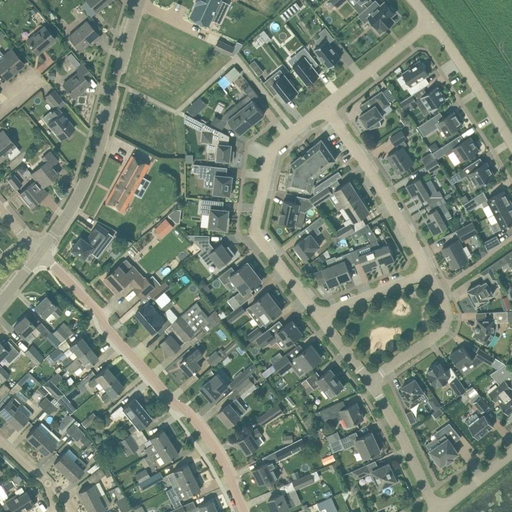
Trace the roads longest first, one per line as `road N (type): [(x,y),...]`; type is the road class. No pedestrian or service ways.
road 1 (residential): [(244,511),(218,452),(189,414),(42,253)]
road 2 (unclassified): [(42,253),(91,169),(142,0)]
road 3 (residential): [(317,317),(251,228),(272,151),(322,113)]
road 4 (residential): [(426,274),(368,167),(322,113)]
road 5 (residential): [(370,382),(443,328),(444,308),(426,274)]
road 6 (residential): [(437,511),(370,382)]
road 7 (residential): [(511,145),(430,25)]
road 8 (residential): [(322,113),(430,25)]
